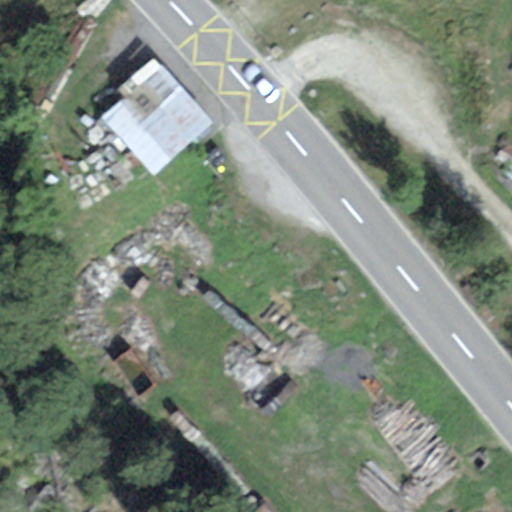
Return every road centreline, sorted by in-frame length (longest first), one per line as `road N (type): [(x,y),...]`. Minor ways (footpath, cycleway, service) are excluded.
road 1 (tertiary): [(511,409),(257,98),(165,0)]
road 2 (track): [(257,98),(328,54),(384,64),(511,222)]
